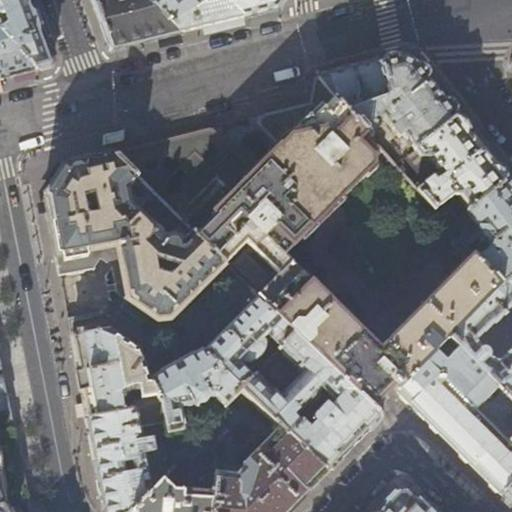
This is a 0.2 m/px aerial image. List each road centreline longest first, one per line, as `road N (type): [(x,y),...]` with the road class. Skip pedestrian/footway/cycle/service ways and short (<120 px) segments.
road 1 (residential): [(0,155),(74,511)]
road 2 (tertiary): [(90,104),(307,43)]
road 3 (residential): [(334,511),(381,464),(408,455),(473,511)]
road 4 (residential): [(511,130),(421,12)]
